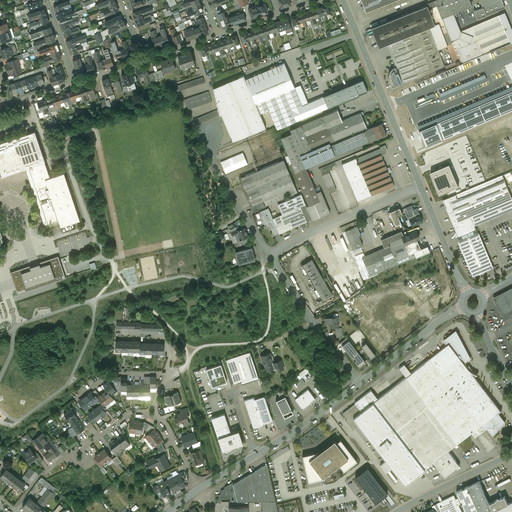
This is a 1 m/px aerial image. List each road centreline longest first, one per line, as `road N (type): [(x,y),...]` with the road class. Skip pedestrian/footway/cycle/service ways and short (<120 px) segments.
road 1 (tertiary): [(420,187),(354,26)]
road 2 (residential): [(420,187),(269,256)]
road 3 (residential): [(269,256),(359,383)]
road 4 (residential): [(269,256),(213,164),(209,136)]
road 5 (residential): [(511,453),(396,511)]
road 6 (residential): [(462,308),(359,383)]
road 7 (residential): [(359,383),(254,455)]
